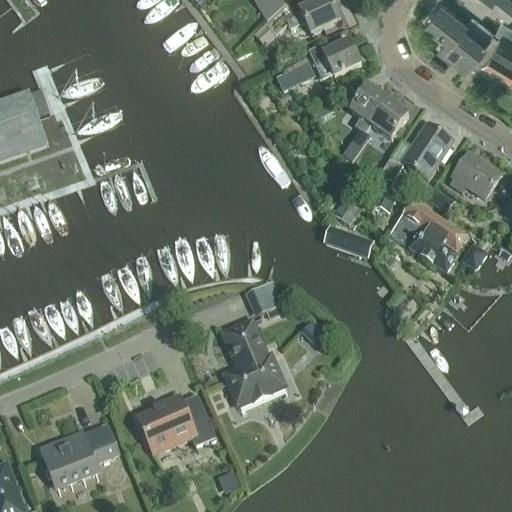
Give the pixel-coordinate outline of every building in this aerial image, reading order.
[(191,0),(200,10),(210,0),(191,0)] [(262,0),(255,5),(268,25),(286,8),(281,0),(262,0)] [(511,0),(468,0),(482,11),(491,0),(509,15),(511,11),(511,0)] [(341,24),(330,2),(300,16),(297,19),(288,9),(265,30),(276,42),(289,29),(291,34),(306,27),(311,38),(341,24)] [(466,69),(469,71),(494,33),(472,15),(466,24),(442,5),(427,23),(430,25),(429,27),(435,31),(437,30),(449,40),(440,51),(465,71),(466,69)] [(496,33),(511,42),(511,27),(502,22),(496,33)] [(511,44),(494,34),(494,33),(469,71),(487,82),(492,74),(503,80),(498,88),(511,96),(511,94),(511,44)] [(334,81),(362,68),(350,45),(324,57),(321,50),(309,55),(322,84),(334,79),(334,81)] [(280,71),(288,85),(311,72),(303,57),(280,71)] [(341,111),(357,101),(350,91),(334,101),(341,111)] [(389,106),(368,91),(351,116),(361,122),(355,132),(361,135),(362,134),(367,137),(371,130),(372,130),(389,106)] [(46,142),(30,97),(0,106),(0,165),(48,149),(46,142)] [(392,144),(409,119),(389,106),(372,130),(392,144)] [(317,110),(310,114),(316,125),(323,121),(317,110)] [(427,185),(453,147),(428,129),(401,168),(427,185)] [(372,140),(367,137),(362,134),(361,135),(353,146),(362,153),(372,140)] [(362,153),(353,146),(344,160),(353,167),(362,153)] [(468,191),(485,203),(501,180),(469,158),(453,181),(455,183),(451,189),(464,197),(468,191)] [(393,187),(403,171),(391,163),(379,181),(393,187)] [(381,184),(371,211),(390,218),(400,190),(381,184)] [(456,207),(442,198),(422,186),(416,196),(436,209),(449,217),(456,207)] [(332,218),(341,224),(350,230),(360,214),(352,208),(350,211),(342,205),(332,218)] [(422,264),(432,270),(433,269),(446,278),(458,260),(456,259),(468,241),(413,205),(403,221),(402,220),(389,240),(410,253),(410,254),(423,263),(422,264)] [(329,231),(324,246),(368,262),(369,258),(374,245),(329,229),(329,231)] [(473,247),(461,266),(470,271),(476,275),(488,257),(483,254),(473,247)] [(281,310),(271,288),(250,298),(260,319),(281,310)] [(240,375),(227,380),(238,407),(253,401),(254,404),(258,405),(268,401),(270,397),(268,394),(282,388),(271,361),(267,363),(252,327),(225,339),(240,375)] [(154,412),(155,415),(138,422),(154,458),(191,442),(196,453),(217,444),(198,398),(182,405),(180,401),(154,412)] [(55,490),(97,474),(94,468),(118,459),(108,431),(91,438),(92,439),(84,441),(83,438),(41,454),(50,476),(46,478),(49,485),(52,484),(55,490)] [(0,511),(21,511),(6,470),(0,472),(0,511)] [(222,479),(229,496),(240,491),(233,475),(222,479)]
